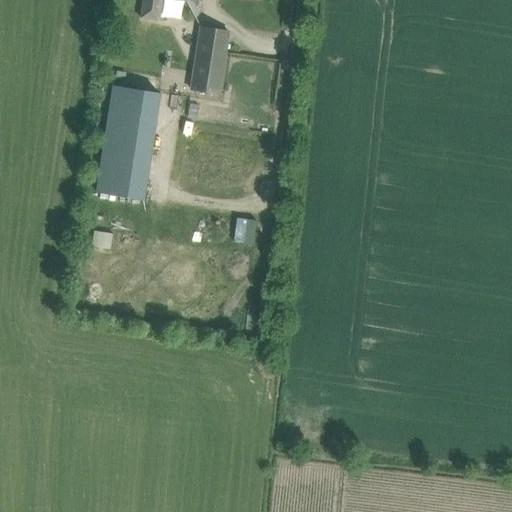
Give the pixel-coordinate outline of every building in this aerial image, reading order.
[(142,0),(140,17),(158,20),(161,0),(142,0)] [(218,92),(224,51),(197,47),(191,88),(218,92)] [(96,189),(141,196),(159,89),(113,82),(96,189)] [(180,183),(190,185),(192,170),(182,168),(180,183)] [(168,200),(171,185),(146,179),(142,195),(168,200)] [(110,248),(113,232),(94,229),(91,245),(110,248)]
